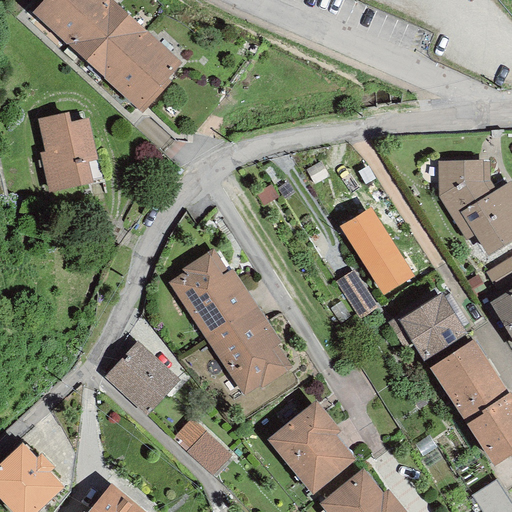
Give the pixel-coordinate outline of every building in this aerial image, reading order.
[(139,104),(177,62),(107,0),(50,0),(38,13),(139,104)] [(71,129),(69,119),(46,124),(53,156),(47,158),(54,189),(90,181),(86,161),(95,159),(88,126),(71,129)] [(319,162),(306,168),(314,182),(328,177),(319,162)] [(488,198),(478,182),(479,164),(441,164),(441,196),(467,237),(479,231),(491,250),(511,237),(511,192),(508,186),(488,198)] [(273,184),(281,179),(269,165),(263,169),(273,184)] [(284,200),(293,194),(286,183),(277,189),(284,200)] [(373,271),(394,257),(383,239),(380,241),(365,217),(346,228),(373,271)] [(394,257),(373,271),(385,290),(407,276),(394,257)] [(496,289),(511,279),(511,257),(486,273),(496,289)] [(222,280),(208,259),(189,272),(191,276),(176,285),(244,388),(259,379),(262,383),(282,370),(267,348),(275,343),(230,275),(222,280)] [(361,317),(376,307),(353,272),(337,282),(361,317)] [(475,296),(485,290),(478,277),(468,282),(475,296)] [(511,337),(511,293),(492,306),(511,337)] [(425,357),(463,333),(441,297),(402,321),(425,357)] [(496,460),(511,449),(511,403),(473,343),(436,367),(496,460)] [(148,409),(173,382),(136,349),(112,376),(148,409)] [(312,489),(349,460),(328,434),(334,430),(315,406),(273,440),(312,489)] [(213,477),(233,456),(193,421),(174,441),(213,477)] [(36,463),(22,448),(0,468),(0,493),(17,511),(30,511),(58,486),(44,471),(48,466),(41,459),(36,463)] [(380,499),(360,474),(325,504),(331,511),(402,511),(387,494),(380,499)] [(481,511),(511,511),(511,502),(498,479),(471,496),(481,511)] [(138,511),(111,490),(93,511),(138,511)]
